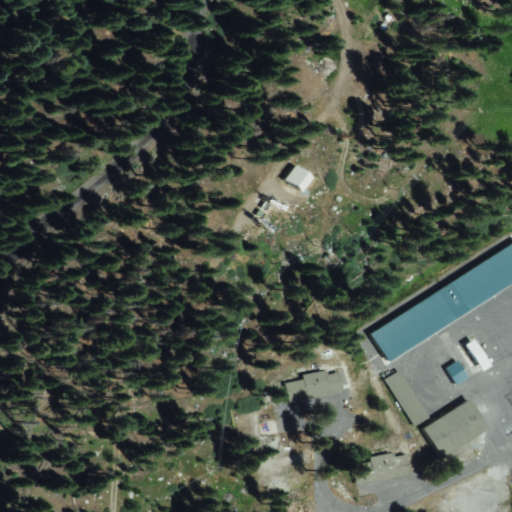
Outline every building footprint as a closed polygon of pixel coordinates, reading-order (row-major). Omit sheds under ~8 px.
[(280,179),(291,165),(307,178),(296,192),(280,179)] [(511,278),(383,360),(366,333),(511,241),(511,278)] [(472,374),(467,367),(473,363),(461,345),(471,338),(488,363),(472,374)] [(442,368),(454,360),(464,376),(453,384),(442,368)] [(322,370),(323,374),(334,372),(337,391),(285,401),(282,382),(300,379),(299,374),(322,370)] [(380,379),(394,370),(424,416),(410,425),(380,379)] [(419,427),(464,399),(482,428),(437,457),(419,427)] [(411,452),(414,471),(353,483),(350,464),(367,460),(367,457),(391,452),(391,456),(411,452)]
